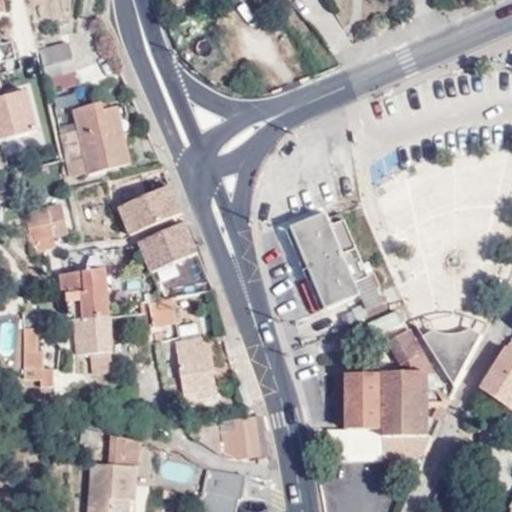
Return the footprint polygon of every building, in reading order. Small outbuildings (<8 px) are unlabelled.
[(0,62),(16,58),(13,49),(1,50),(0,44),(0,15),(3,14),(0,2),(0,62)] [(36,52),(42,80),(74,74),(68,46),(36,52)] [(0,91),(0,135),(41,124),(29,84),(0,91)] [(128,167),(115,108),(92,113),(91,107),(72,110),(76,134),(62,137),(72,180),(128,167)] [(157,181),(153,174),(112,191),(131,238),(183,217),(171,189),(166,192),(161,180),(157,181)] [(69,230),(64,209),(19,215),(27,259),(58,253),(56,232),(69,230)] [(359,285),(365,282),(341,219),(328,222),(326,218),(293,231),(326,313),(358,300),(354,287),(359,285)] [(199,257),(186,226),(139,246),(152,276),(199,257)] [(108,317),(103,252),(74,254),(76,276),(59,277),(60,300),(72,299),(73,322),(108,317)] [(199,257),(152,276),(161,299),(212,288),(199,257)] [(381,291),(374,277),(365,282),(359,285),(365,299),(381,291)] [(141,329),(178,325),(174,297),(159,299),(137,302),(139,314),(141,329)] [(400,308),(369,320),(375,335),(406,323),(400,308)] [(219,330),(216,313),(189,315),(193,331),(219,330)] [(108,317),(69,323),(76,358),(114,353),(108,317)] [(431,332),(458,383),(478,335),(465,330),(451,336),(442,336),(433,330),(431,332)] [(455,389),(458,383),(431,332),(421,339),(455,389)] [(38,333),(21,333),(21,371),(44,371),(44,356),(39,353),(38,333)] [(425,449),(424,363),(406,335),(388,345),(402,369),(402,378),(378,379),(380,431),(381,460),(412,461),(425,449)] [(200,350),(199,340),(174,343),(183,402),(215,398),(209,350),(200,350)] [(511,347),(510,346),(479,393),(511,414),(511,347)] [(345,380),(344,430),(380,431),(378,379),(345,380)] [(256,457),(267,456),(260,420),(249,421),(256,457)] [(228,457),(256,457),(249,421),(222,423),(228,457)] [(99,447),(100,433),(85,432),(84,446),(99,447)] [(138,470),(140,442),(134,441),(124,439),(112,438),(109,467),(93,465),(88,511),(128,511),(129,503),(132,469),(138,470)] [(132,469),(129,503),(135,504),(138,470),(132,469)] [(203,469),(200,493),(195,511),(231,511),(241,476),(203,469)]
